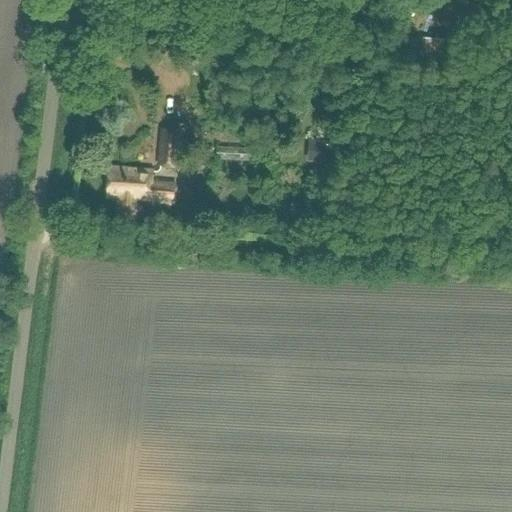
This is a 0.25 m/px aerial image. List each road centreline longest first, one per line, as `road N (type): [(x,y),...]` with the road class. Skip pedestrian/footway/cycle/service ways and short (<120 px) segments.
road 1 (unclassified): [(0,511),(64,0)]
road 2 (unknown): [(33,247),(511,266)]
